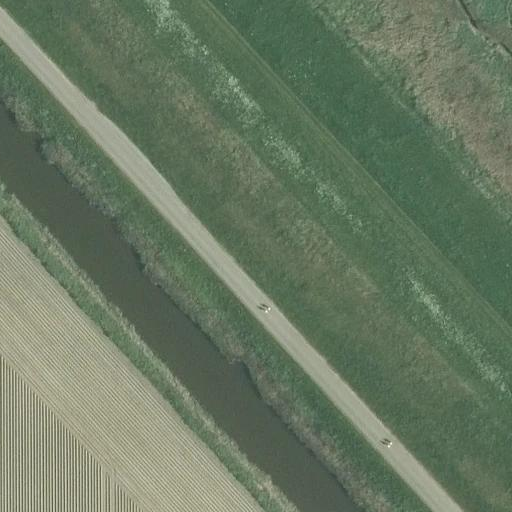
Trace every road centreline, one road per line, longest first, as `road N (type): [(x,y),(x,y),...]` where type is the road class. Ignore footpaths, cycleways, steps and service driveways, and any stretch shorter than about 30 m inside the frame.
road 1 (unclassified): [(445,511),(0,24)]
road 2 (track): [(511,384),(156,0)]
